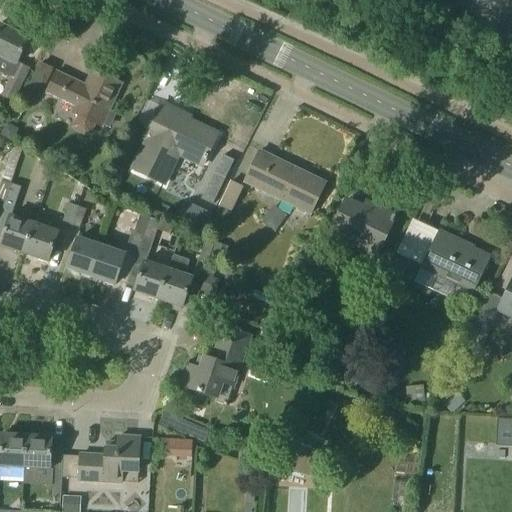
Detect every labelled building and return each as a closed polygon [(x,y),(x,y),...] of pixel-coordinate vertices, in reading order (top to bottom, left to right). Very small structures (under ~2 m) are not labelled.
[(20,57),(28,39),(0,25),(0,72),(10,77),(1,97),(13,103),(29,69),(17,63),(20,57)] [(72,113),(78,116),(73,126),(74,131),(86,136),(90,135),(95,125),(100,127),(121,84),(92,70),(85,86),(56,73),(45,94),(74,108),(72,113)] [(208,153),(217,135),(178,117),(180,113),(161,104),(152,122),(144,138),(147,140),(132,170),(163,185),(178,154),(202,166),(208,153)] [(224,139),(201,186),(213,191),(235,144),(224,139)] [(10,184),(21,150),(11,147),(0,181),(1,181),(0,184),(0,202),(3,203),(10,184)] [(316,201),(325,183),(259,151),(250,169),(244,183),(310,215),(316,201)] [(214,207),(227,213),(240,186),(227,180),(214,207)] [(3,203),(12,206),(19,187),(10,184),(3,203)] [(337,218),(329,234),(358,248),(376,257),(379,250),(387,235),(395,217),(375,207),(372,213),(345,200),(337,218)] [(77,207),(68,204),(68,205),(63,203),(60,213),(64,214),(61,223),(70,226),(77,207)] [(77,207),(70,226),(79,229),(86,210),(77,207)] [(201,209),(195,220),(206,225),(211,213),(201,209)] [(132,231),(124,255),(125,255),(124,256),(134,259),(148,217),(139,215),(136,226),(134,232),(132,231)] [(34,224),(10,216),(6,227),(0,244),(0,246),(23,254),(34,224)] [(144,262),(152,239),(150,239),(154,230),(164,234),(168,223),(148,217),(134,259),(144,262)] [(23,254),(47,263),(58,232),(34,224),(23,254)] [(474,293),(481,277),(490,259),(436,234),(421,268),(474,293)] [(101,247),(77,239),(66,269),(90,277),(101,247)] [(191,279),(203,283),(211,260),(209,259),(214,243),(204,239),(192,278),(191,279)] [(90,277),(114,286),(121,267),(124,256),(125,255),(124,255),(101,247),(90,277)] [(144,262),(140,273),(134,292),(158,300),(168,270),(144,262)] [(158,300),(182,308),(188,290),(191,279),(192,278),(168,270),(158,300)] [(511,319),(511,280),(506,293),(497,313),(511,319)] [(477,319),(467,339),(469,339),(464,349),(477,355),(493,322),(479,315),(478,319),(477,319)] [(189,366),(182,387),(201,394),(216,399),(221,383),(232,387),(249,337),(241,335),(223,329),(212,360),(204,358),(198,356),(194,368),(189,366)] [(511,420),(497,420),(496,446),(511,446),(511,420)] [(0,467),(24,468),(26,436),(1,435),(0,445),(0,444),(0,467)] [(24,468),(26,469),(50,470),(49,481),(52,481),(51,500),(60,501),(63,450),(51,449),(51,438),(26,436),(24,468)] [(78,476),(78,481),(121,484),(121,482),(137,483),(138,473),(139,458),(140,438),(118,437),(117,442),(105,441),(105,448),(105,456),(79,455),(78,475),(78,476)] [(192,458),(193,442),(162,440),(161,456),(192,458)] [(317,452),(301,447),(292,472),(309,477),(317,452)] [(77,511),(78,496),(60,495),(60,511),(77,511)]
